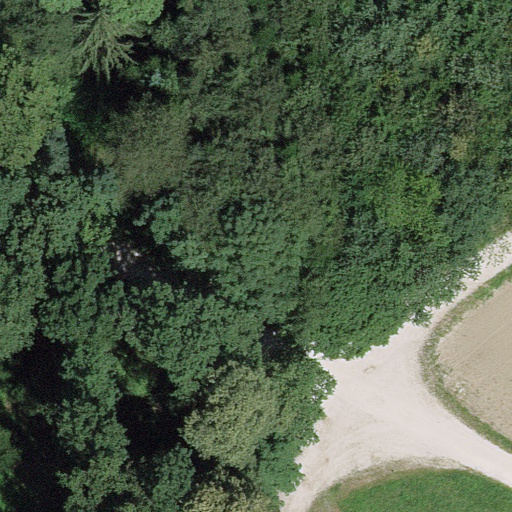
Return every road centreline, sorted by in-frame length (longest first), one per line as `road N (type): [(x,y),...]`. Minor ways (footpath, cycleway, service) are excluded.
road 1 (track): [(358,401),(0,195)]
road 2 (track): [(511,238),(423,313),(358,401)]
road 3 (track): [(511,484),(358,401)]
road 4 (track): [(358,401),(289,511)]
